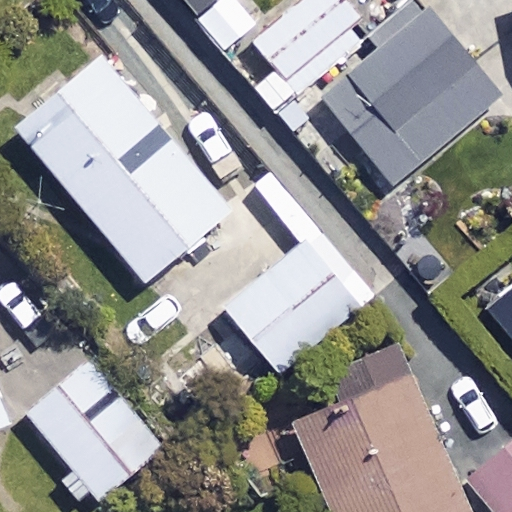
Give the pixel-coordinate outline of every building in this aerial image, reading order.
[(370,33),(341,0),(308,0),(256,45),(299,94),(370,33)] [(503,98),(430,9),(322,98),(396,187),(503,98)] [(234,213),(106,61),(22,132),(150,284),(234,213)] [(359,304),(312,242),(228,306),(275,368),(359,304)] [(511,297),(492,313),(511,338),(511,297)] [(169,452),(96,360),(30,412),(102,504),(169,452)] [(469,511),(413,382),(299,432),(334,511),(469,511)] [(0,432),(13,427),(0,395),(0,432)]
